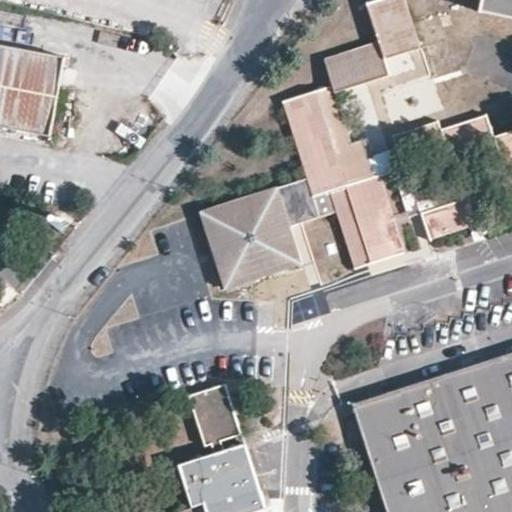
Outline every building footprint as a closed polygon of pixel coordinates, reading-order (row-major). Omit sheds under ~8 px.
[(326,60),(335,86),(336,85),(338,93),(392,74),(387,58),(422,46),(405,0),(374,0),(367,2),(381,41),(326,60)] [(511,0),(486,0),(483,10),(511,16),(511,0)] [(0,125),(52,136),(66,58),(0,45),(0,125)] [(305,264),(294,228),(323,218),(316,195),(333,190),(340,212),(359,266),(406,250),(383,179),(376,155),(369,139),(355,142),(338,93),(336,85),(335,86),(286,103),(310,177),(204,214),(228,289),(305,264)] [(511,130),(497,134),(490,114),(444,129),(441,120),(398,136),(401,147),(407,161),(451,148),(452,155),(484,147),(501,141),(507,162),(511,160),(511,130)] [(411,216),(426,212),(449,204),(447,197),(511,175),(507,162),(501,141),(484,147),(492,166),(415,190),(407,161),(401,147),(376,155),(383,179),(397,175),(411,216)] [(333,190),(316,195),(323,218),(340,212),(333,190)] [(426,212),(436,238),(491,219),(483,193),(449,204),(426,212)] [(0,251),(0,290),(3,293),(22,269),(0,251)] [(511,511),(511,354),(457,372),(358,406),(383,487),(391,511),(511,511)] [(255,511),(268,508),(247,445),(227,452),(223,442),(244,435),(227,385),(191,397),(208,447),(214,445),(217,455),(183,466),(196,506),(179,511),(255,511)] [(61,470),(51,476),(58,495),(72,509),(82,500),(76,480),(61,470)]
